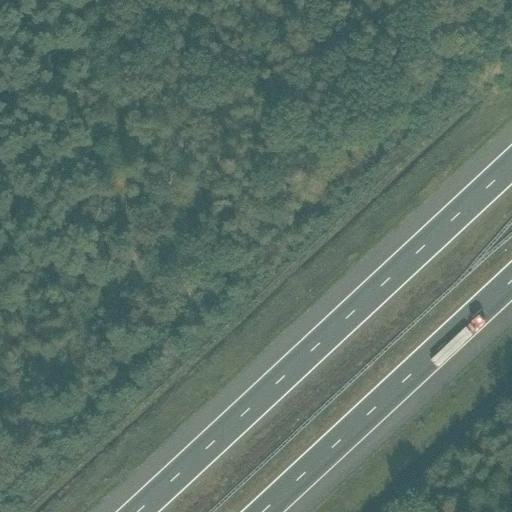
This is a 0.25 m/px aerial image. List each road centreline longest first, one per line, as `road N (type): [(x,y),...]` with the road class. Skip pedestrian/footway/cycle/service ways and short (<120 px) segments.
road 1 (motorway): [(511,164),(137,511)]
road 2 (motorway): [(262,511),(511,281)]
